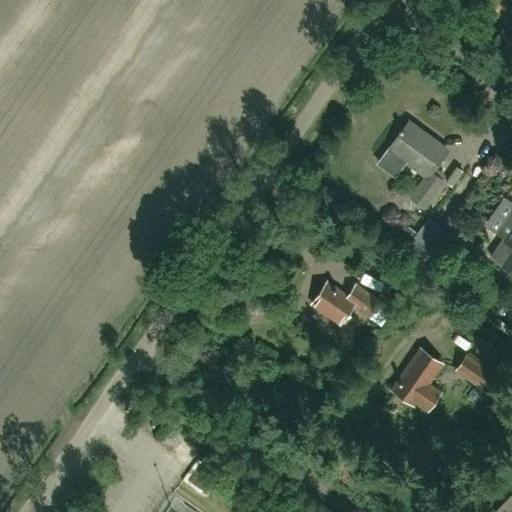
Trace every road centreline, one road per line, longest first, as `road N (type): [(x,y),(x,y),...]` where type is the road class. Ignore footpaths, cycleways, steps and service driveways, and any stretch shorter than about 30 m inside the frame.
road 1 (unclassified): [(151,336),(382,0)]
road 2 (residential): [(151,336),(375,511)]
road 3 (unclassified): [(20,511),(151,336)]
road 4 (residential): [(388,0),(511,93)]
